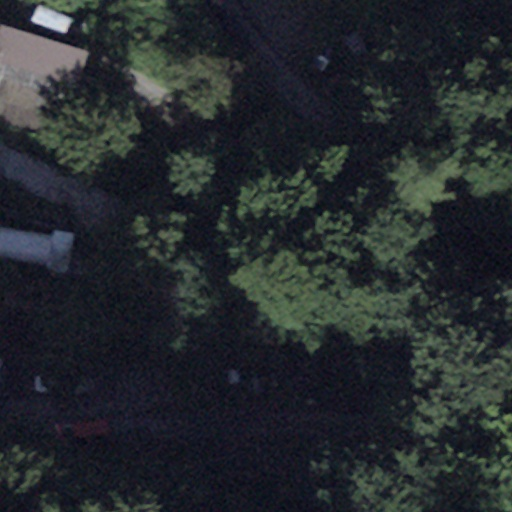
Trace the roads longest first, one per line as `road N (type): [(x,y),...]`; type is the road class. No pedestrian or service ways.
road 1 (unclassified): [(0,449),(260,422),(511,428)]
road 2 (unclassified): [(511,225),(378,150),(297,93),(223,0)]
